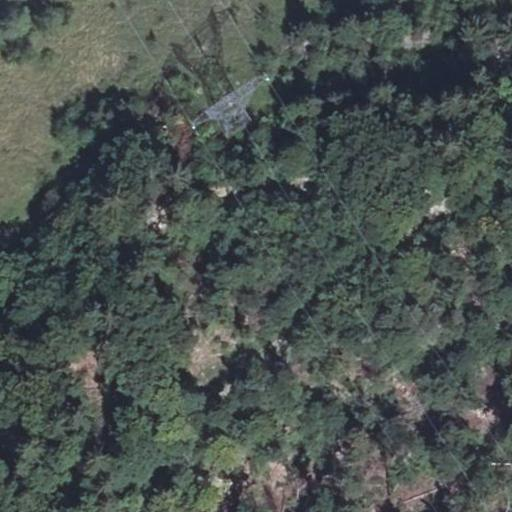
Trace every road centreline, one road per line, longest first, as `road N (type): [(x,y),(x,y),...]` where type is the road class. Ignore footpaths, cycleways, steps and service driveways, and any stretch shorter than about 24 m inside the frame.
road 1 (track): [(0,309),(194,194),(459,198),(511,191)]
road 2 (track): [(149,511),(165,472),(321,301),(391,241),(459,198)]
